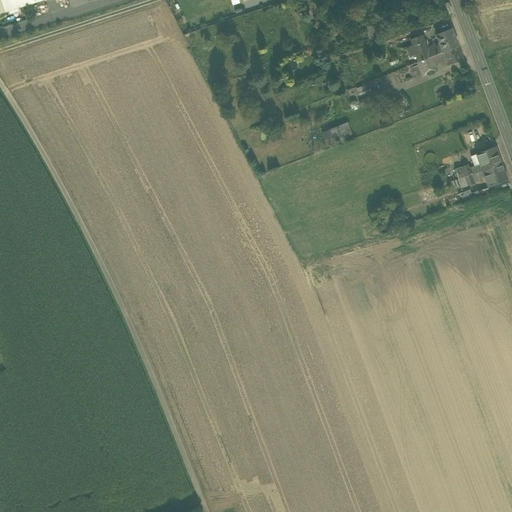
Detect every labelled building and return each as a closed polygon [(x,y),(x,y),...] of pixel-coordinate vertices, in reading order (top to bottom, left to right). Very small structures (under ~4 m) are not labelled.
[(0,0),(0,13),(41,0),(0,0)] [(391,10),(382,10),(382,21),(392,20),(391,10)] [(380,24),(373,26),(376,35),(383,33),(380,24)] [(372,25),(364,27),(368,39),(376,37),(376,35),(373,26),(372,25)] [(437,35),(442,49),(443,52),(458,46),(452,29),(437,35)] [(416,54),(419,62),(430,57),(428,52),(421,35),(410,39),(413,45),(408,47),(411,56),(416,54)] [(463,59),(458,46),(443,52),(430,57),(419,62),(418,62),(423,75),(435,70),(434,67),(436,67),(435,64),(446,60),(448,65),(463,59)] [(430,57),(443,52),(442,49),(440,50),(439,48),(428,52),(430,57)] [(412,77),(421,75),(418,64),(409,67),(412,77)] [(373,95),(359,101),(361,107),(376,101),(373,95)] [(347,122),(330,129),(332,133),(343,129),(347,137),(352,135),(347,122)] [(347,137),(343,129),(332,133),(330,129),(320,133),(325,146),(347,137)] [(477,154),(483,170),(501,163),(495,147),(477,154)] [(472,174),(483,170),(477,154),(472,156),(475,164),(469,166),(472,174)] [(459,163),(465,176),(472,174),(469,166),(467,160),(459,163)] [(454,165),(459,179),(465,176),(459,163),(454,165)] [(507,180),(501,163),(483,170),(485,176),(489,187),(507,180)] [(483,170),(472,174),(474,180),(485,176),(483,170)] [(474,180),(472,174),(465,176),(468,186),(475,183),(474,180)] [(468,186),(465,176),(459,179),(458,179),(460,185),(461,188),(468,186)] [(462,192),(466,202),(492,193),(489,187),(471,193),(470,189),(462,192)]
